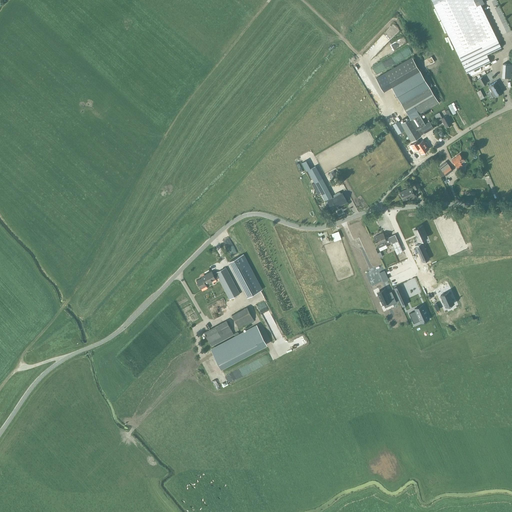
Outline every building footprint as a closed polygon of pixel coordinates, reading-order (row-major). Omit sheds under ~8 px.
[(431,0),(467,73),(490,62),(487,54),(501,47),(501,46),(480,4),(484,2),(482,0),(431,0)] [(372,43),(376,48),(397,33),(394,28),(372,43)] [(368,65),(379,61),(377,54),(366,58),(368,65)] [(419,114),(439,103),(420,70),(412,57),(385,73),(392,86),(391,87),(410,118),(411,119),(419,114)] [(359,73),(362,71),(358,63),(352,66),(353,68),(356,67),(358,70),(356,72),(357,74),(359,73)] [(511,64),(503,64),(502,77),(511,77),(511,64)] [(482,76),(478,79),(482,86),(486,83),(482,76)] [(497,81),(488,86),(491,91),(490,92),(490,93),(492,96),(493,97),(494,96),(494,97),(503,92),(497,81)] [(447,115),(441,118),(446,127),(452,124),(448,116),(451,115),(448,109),(445,111),(447,115)] [(404,130),(411,142),(421,136),(421,135),(424,133),(425,133),(428,131),(424,125),(425,125),(419,114),(411,119),(410,118),(400,123),(400,124),(404,130)] [(398,134),(404,130),(400,124),(400,123),(399,121),(393,125),(398,134)] [(413,151),(418,148),(421,154),(429,149),(427,146),(428,146),(426,142),(425,143),(423,140),(419,143),(418,141),(410,146),(413,151)] [(460,163),(464,160),(459,154),(452,160),(457,167),(461,164),(460,163)] [(446,175),(452,170),(445,162),(439,166),(446,175)] [(314,172),(310,175),(314,183),(315,182),(325,200),(327,199),(328,201),(333,198),(322,179),(319,180),(314,172)] [(411,187),(400,193),(404,201),(415,196),(411,187)] [(340,204),(341,205),(347,202),(342,193),(340,194),(339,193),(333,196),(335,197),(336,197),(340,204)] [(340,204),(336,197),(335,197),(333,198),(328,201),(325,203),(327,207),(330,205),(332,209),(340,204)] [(422,226),(414,230),(419,241),(427,238),(422,226)] [(379,247),(391,242),(387,233),(384,235),(383,233),(374,237),(378,248),(379,247)] [(403,252),(400,246),(398,241),(392,243),(397,254),(403,252)] [(422,243),(415,246),(423,262),(429,259),(422,243)] [(229,262),(233,269),(247,262),(244,254),(229,262)] [(216,274),(214,275),(212,271),(201,277),(202,278),(197,281),(201,289),(207,286),(206,285),(216,279),(216,278),(218,277),(230,299),(240,294),(226,267),(216,273),(216,274)] [(437,285),(445,282),(438,267),(430,270),(437,285)] [(256,286),(249,271),(240,275),(246,290),(256,286)] [(400,286),(394,288),(396,292),(400,302),(402,306),(408,304),(406,300),(402,290),(400,286)] [(385,290),(378,293),(383,304),(390,301),(391,305),(396,302),(392,292),(387,294),(385,290)] [(442,299),(443,301),(445,306),(450,304),(450,305),(451,304),(454,303),(449,292),(440,295),(442,299)] [(415,311),(409,313),(410,316),(410,315),(412,320),(418,317),(420,322),(424,320),(424,321),(425,320),(429,318),(423,305),(415,309),(415,311)] [(214,317),(220,314),(216,308),(211,311),(214,317)] [(232,331),(227,321),(219,325),(225,335),(232,331)] [(211,350),(221,368),(266,344),(257,326),(211,350)] [(211,382),(216,390),(223,386),(219,378),(211,382)]
